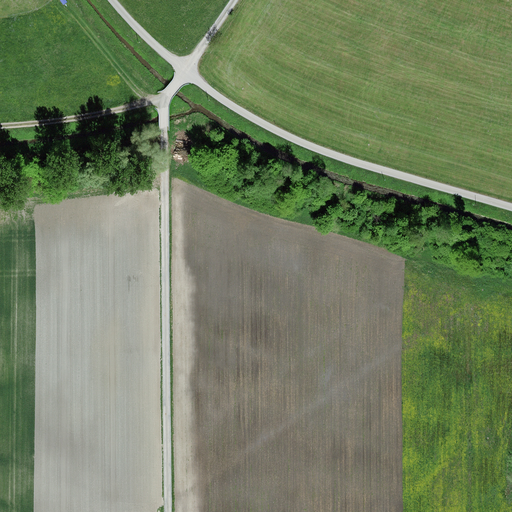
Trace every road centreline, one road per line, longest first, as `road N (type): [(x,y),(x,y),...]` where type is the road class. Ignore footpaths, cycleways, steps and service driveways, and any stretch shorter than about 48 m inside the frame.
road 1 (unclassified): [(511,208),(287,136),(183,72),(124,0)]
road 2 (track): [(167,511),(164,102)]
road 3 (track): [(0,129),(74,125),(164,102)]
road 4 (track): [(232,0),(164,102)]
